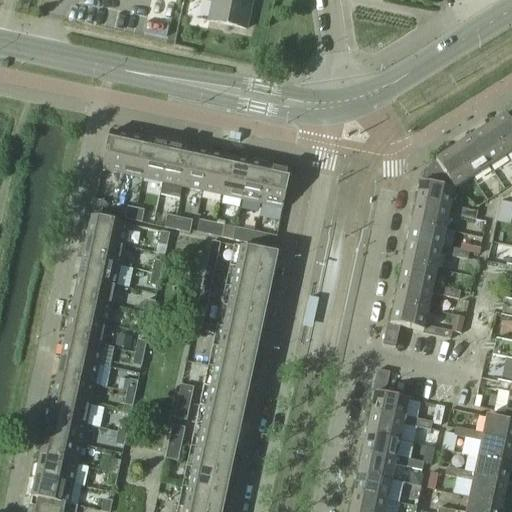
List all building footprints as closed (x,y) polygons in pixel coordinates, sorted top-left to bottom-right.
[(251,0),(212,0),(208,22),(245,30),(251,0)] [(511,152),(511,127),(505,116),(487,128),(506,157),(511,152)] [(506,157),(487,128),(470,139),(488,168),(506,157)] [(130,139),(109,134),(101,172),(122,176),(130,139)] [(150,143),(130,139),(122,176),(142,180),(150,143)] [(488,168),(470,139),(453,150),(471,179),(488,168)] [(170,147),(150,143),(142,180),(162,185),(170,147)] [(190,152),(170,147),(162,185),(182,189),(190,152)] [(471,179),(453,150),(435,162),(453,191),(471,179)] [(209,156),(190,152),(182,189),(202,193),(209,156)] [(229,160),(209,156),(202,193),(221,197),(229,160)] [(249,164),(229,160),(221,197),(241,202),(249,164)] [(453,191),(435,162),(432,164),(426,170),(424,173),(421,181),(420,184),(453,191)] [(269,169),(249,164),(241,202),(261,206),(269,169)] [(290,173),(269,169),(261,206),(282,210),(290,173)] [(449,212),(449,208),(453,191),(420,184),(415,205),(449,212)] [(510,223),(511,213),(511,202),(501,201),(497,220),(510,223)] [(103,203),(94,202),(92,214),(100,216),(103,203)] [(444,232),(448,216),(461,219),(463,211),(449,208),(449,212),(415,205),(411,225),(444,232)] [(127,208),(124,221),(133,223),(135,210),(127,208)] [(143,212),(135,210),(133,223),(141,225),(143,212)] [(475,222),(476,214),(463,211),(461,219),(475,222)] [(167,217),(164,229),(173,231),(175,219),(167,217)] [(128,227),(91,219),(86,239),(124,247),(128,227)] [(192,222),(175,219),(173,231),(189,235),(192,222)] [(199,222),(196,234),(213,238),(215,225),(199,222)] [(224,227),(215,225),(213,238),(221,240),(224,227)] [(441,248),(444,232),(411,225),(407,245),(440,252),(439,256),(453,259),(454,251),(441,248)] [(240,244),(243,231),(235,230),(234,229),(232,242),(240,244)] [(255,234),(243,231),(240,244),(253,246),(255,234)] [(169,235),(160,234),(157,246),(166,248),(169,235)] [(268,237),(255,234),(253,246),(265,249),(268,237)] [(274,247),(276,238),(268,237),(265,249),(273,251),(274,249),(274,247)] [(124,247),(86,239),(82,259),(119,267),(124,247)] [(211,243),(203,283),(211,285),(220,245),(211,243)] [(436,272),(439,256),(440,252),(407,245),(403,265),(436,272)] [(277,257),(240,249),(231,289),(269,297),(277,257)] [(466,261),(468,254),(454,251),(453,259),(466,261)] [(119,267),(82,259),(78,279),(115,287),(119,267)] [(154,262),(151,274),(160,276),(163,264),(154,262)] [(432,288),(436,272),(403,265),(398,285),(432,292),(431,296),(444,299),(446,291),(432,288)] [(160,276),(151,274),(149,286),(157,288),(160,276)] [(111,307),(115,287),(78,279),(74,299),(111,307)] [(211,285),(203,283),(194,323),(202,325),(211,285)] [(427,312),(431,296),(432,292),(398,285),(394,304),(427,312)] [(269,297),(231,289),(223,329),(260,337),(269,297)] [(458,301),(459,294),(446,291),(444,299),(458,301)] [(111,307),(74,299),(69,319),(107,327),(111,307)] [(511,319),(511,303),(504,301),(501,317),(511,319)] [(146,302),(143,314),(151,316),(154,303),(146,302)] [(424,328),(427,312),(394,304),(390,325),(389,325),(399,328),(422,332),(422,335),(436,338),(437,331),(424,328)] [(151,316),(143,314),(140,326),(149,328),(151,316)] [(107,327),(69,319),(65,339),(102,347),(107,327)] [(394,349),(399,328),(389,325),(390,325),(387,324),(382,347),(394,349)] [(260,337),(223,329),(214,369),(251,377),(260,337)] [(449,341),(451,333),(437,331),(436,338),(449,341)] [(118,335),(115,348),(128,351),(131,338),(118,335)] [(102,347),(65,339),(61,359),(98,367),(102,347)] [(511,361),(511,344),(495,341),(492,357),(511,361)] [(137,342),(134,354),(143,356),(146,343),(137,342)] [(143,356),(134,354),(132,366),(140,368),(143,356)] [(98,367),(61,359),(57,379),(94,387),(98,367)] [(251,377),(214,369),(206,409),(243,417),(251,377)] [(384,396),(389,375),(377,372),(372,394),(375,395),(375,394),(384,396)] [(94,387),(57,379),(52,399),(89,407),(94,387)] [(511,379),(511,386),(497,383),(495,392),(509,395),(509,394),(511,394),(511,379)] [(128,382),(126,394),(134,396),(137,383),(128,382)] [(193,389),(180,386),(177,403),(189,406),(193,389)] [(134,396),(126,394),(123,406),(132,408),(134,396)] [(408,402),(384,396),(375,394),(375,395),(370,415),(403,423),(403,426),(416,429),(418,422),(404,419),(408,402)] [(89,407),(52,399),(48,419),(85,427),(89,407)] [(189,406),(177,403),(173,420),(186,422),(189,406)] [(243,417),(206,409),(197,450),(234,458),(243,417)] [(399,443),(403,426),(403,423),(370,415),(366,435),(399,443)] [(511,445),(511,423),(485,418),(482,435),(481,439),(511,445)] [(85,429),(85,427),(48,419),(44,439),(81,447),(81,444),(84,443),(86,441),(88,434),(87,431),(85,429)] [(120,421),(117,434),(126,436),(128,423),(120,421)] [(430,432),(431,424),(418,422),(416,429),(430,432)] [(184,430),(172,427),(168,443),(181,446),(184,430)] [(467,440),(468,432),(455,430),(453,437),(467,440)] [(510,466),(511,457),(511,445),(481,439),(482,435),(468,432),(467,440),(480,443),(477,459),(510,466)] [(126,436),(117,434),(115,446),(123,448),(126,436)] [(396,459),(399,443),(366,435),(362,455),(395,462),(394,466),(408,469),(409,461),(396,459)] [(81,447),(44,439),(39,459),(77,467),(81,447)] [(181,446),(168,443),(164,460),(177,463),(181,446)] [(234,458),(197,450),(188,490),(225,498),(234,458)] [(391,482),(394,466),(395,462),(362,455),(357,475),(391,482)] [(77,467),(39,459),(35,479),(72,487),(77,467)] [(506,486),(510,466),(477,459),(473,475),(472,479),(506,486)] [(111,461),(109,474),(117,475),(120,463),(111,461)] [(421,472),(423,464),(409,461),(408,469),(421,472)] [(458,480),(460,472),(446,469),(445,477),(458,480)] [(501,506),(506,486),(472,479),(473,475),(460,472),(458,480),(472,483),(468,499),(501,506)] [(117,475),(109,474),(106,486),(115,488),(117,475)] [(386,502),(391,482),(357,475),(353,495),(386,502)] [(72,487),(35,479),(31,499),(68,507),(68,506),(72,487)] [(222,511),(225,498),(188,490),(183,511),(222,511)] [(384,511),(386,502),(353,495),(349,511),(384,511)] [(68,507),(31,499),(27,511),(75,511),(76,508),(68,506),(68,507)] [(500,511),(501,506),(468,499),(465,511),(500,511)] [(103,501),(100,511),(109,511),(111,503),(103,501)]
